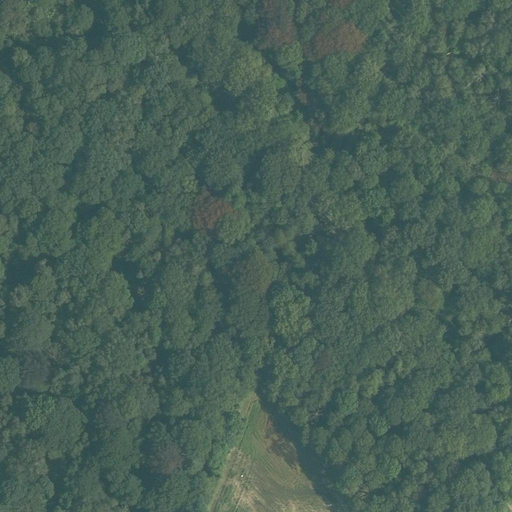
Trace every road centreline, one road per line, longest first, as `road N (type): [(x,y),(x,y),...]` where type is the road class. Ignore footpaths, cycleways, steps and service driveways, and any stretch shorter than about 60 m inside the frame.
road 1 (unclassified): [(511,511),(319,210)]
road 2 (unclassified): [(178,511),(319,210)]
road 3 (unclassified): [(319,210),(185,0)]
road 4 (unclassified): [(319,210),(414,0)]
